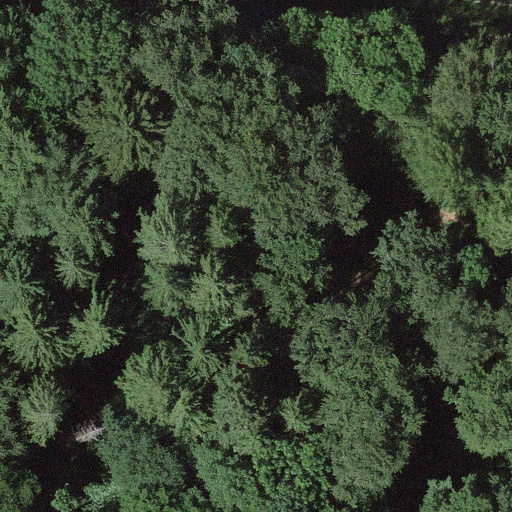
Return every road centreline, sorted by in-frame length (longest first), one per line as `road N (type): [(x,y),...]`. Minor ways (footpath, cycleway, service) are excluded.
road 1 (track): [(0,45),(511,109)]
road 2 (track): [(511,16),(384,0)]
